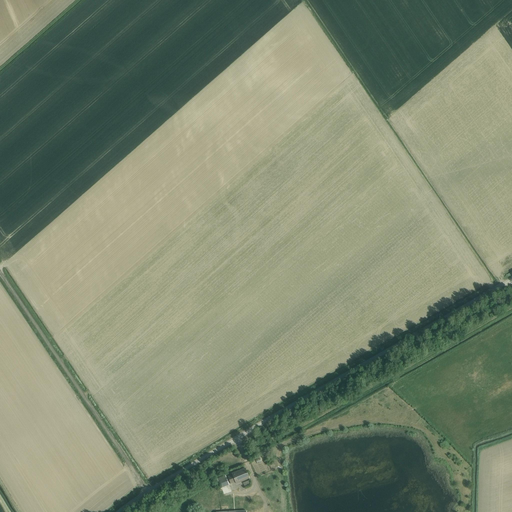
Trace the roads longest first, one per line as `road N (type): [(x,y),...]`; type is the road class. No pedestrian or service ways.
road 1 (unclassified): [(115,511),(511,277)]
road 2 (track): [(263,420),(279,439),(511,306)]
road 3 (track): [(144,489),(0,274)]
